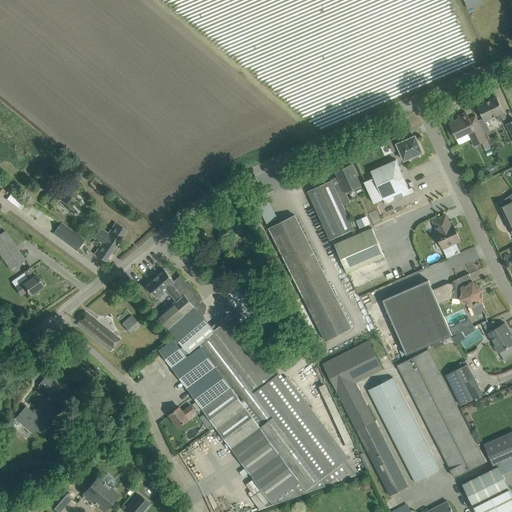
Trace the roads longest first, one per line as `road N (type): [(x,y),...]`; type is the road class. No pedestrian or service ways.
road 1 (unclassified): [(60,314),(220,188),(414,98)]
road 2 (unclassified): [(194,511),(157,416),(60,314)]
road 3 (unclassified): [(511,288),(414,98)]
